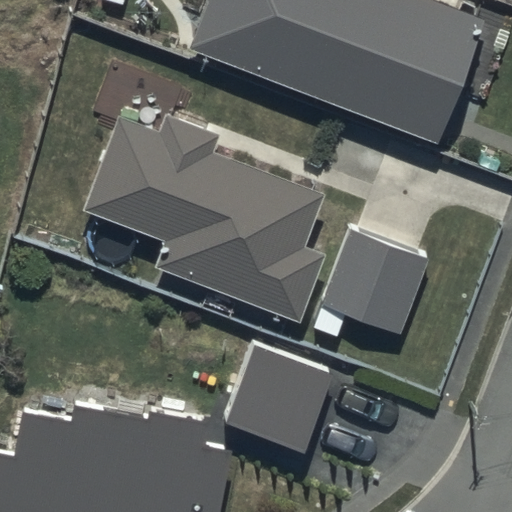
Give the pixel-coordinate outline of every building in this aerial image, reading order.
[(200,0),(188,31),(439,130),(487,9),(464,0),(200,0)] [(156,119),(115,105),(83,197),(166,227),(156,255),(300,306),(324,239),(302,232),(321,177),(212,138),(219,117),(164,98),(156,119)] [(429,250),(351,219),(323,289),(401,320),(429,250)] [(335,357),(257,328),(227,408),(305,437),(335,357)] [(0,441),(0,505),(35,511),(215,511),(231,431),(204,426),(208,405),(148,394),(146,400),(68,385),(64,403),(20,394),(11,444),(0,441)]
